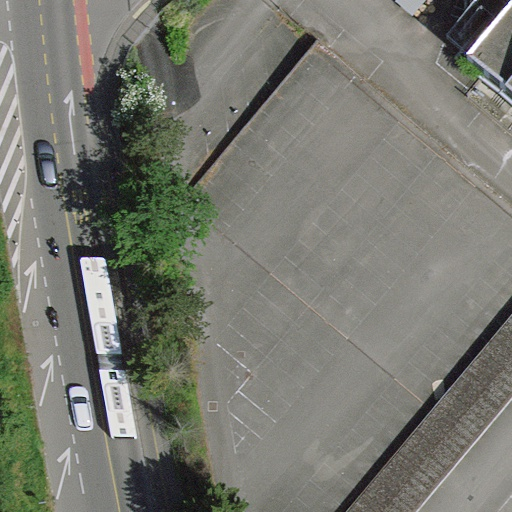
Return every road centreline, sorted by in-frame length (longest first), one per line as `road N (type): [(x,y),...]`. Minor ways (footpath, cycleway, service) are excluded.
road 1 (primary): [(110,511),(60,244),(31,0)]
road 2 (unknown): [(309,0),(511,161)]
